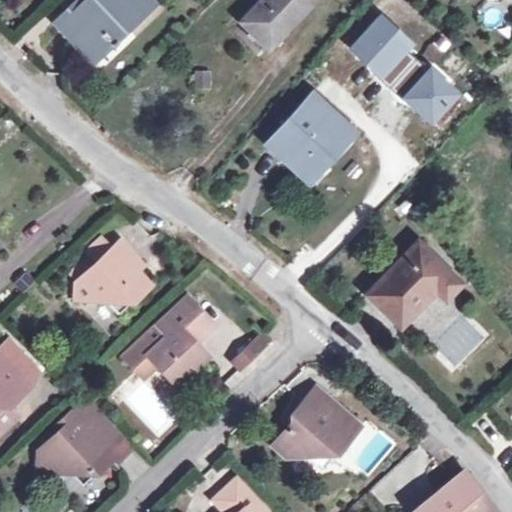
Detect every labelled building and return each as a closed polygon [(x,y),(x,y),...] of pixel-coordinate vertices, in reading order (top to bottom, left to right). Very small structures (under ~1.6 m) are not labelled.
[(59,25),(84,2),(81,0),(77,0),(55,21),(59,25)] [(86,0),(84,2),(59,25),(87,54),(105,37),(112,44),(154,4),(149,0),(86,0)] [(312,0),(259,0),(240,21),(268,47),(312,0)] [(105,37),(87,54),(94,61),(112,44),(105,37)] [(207,84),(207,73),(196,73),(196,84),(207,84)] [(316,156),(344,125),(310,94),(267,140),(307,177),(322,160),(316,156)] [(350,130),(344,125),(316,156),(322,160),(350,130)] [(89,261),(109,248),(102,238),(83,251),(89,261)] [(128,261),(134,256),(120,241),(75,282),(75,298),(105,299),(118,312),(149,284),(136,270),(128,261)] [(431,283),(444,269),(417,242),(368,293),(399,323),(435,287),(431,283)] [(128,261),(136,270),(142,264),(134,256),(128,261)] [(431,283),(435,287),(444,296),(458,282),(444,269),(431,283)] [(158,366),(175,384),(188,372),(206,355),(194,343),(188,336),(207,319),(187,297),(158,324),(123,360),(142,380),(158,366)] [(213,325),(207,319),(188,336),(194,343),(213,325)] [(261,331),(247,345),(254,353),(255,354),(256,355),(271,341),(261,331)] [(10,363),(23,351),(11,338),(0,348),(0,425),(13,413),(6,405),(29,384),(10,363)] [(254,353),(247,345),(231,360),(238,368),(254,353)] [(23,351),(10,363),(27,381),(40,369),(23,351)] [(188,372),(175,384),(182,391),(195,379),(188,372)] [(314,388),(294,411),(295,417),(287,427),(272,444),(286,455),(308,454),(335,452),(357,426),(314,388)] [(90,415),(94,412),(85,403),(81,406),(80,404),(50,431),(55,435),(39,450),(38,469),(70,470),(95,472),(110,458),(96,443),(91,437),(102,428),(90,415)] [(286,410),(287,427),(295,417),(294,411),(286,410)] [(110,429),(94,412),(90,415),(102,428),(91,437),(96,443),(110,429)] [(335,452),(308,454),(323,467),(335,452)] [(163,498),(177,509),(205,477),(191,466),(163,498)] [(95,472),(70,470),(76,477),(82,484),(88,478),(95,472)] [(464,471),(414,511),(485,511),(490,509),(464,471)] [(224,511),(266,511),(235,478),(212,499),(224,511)]
